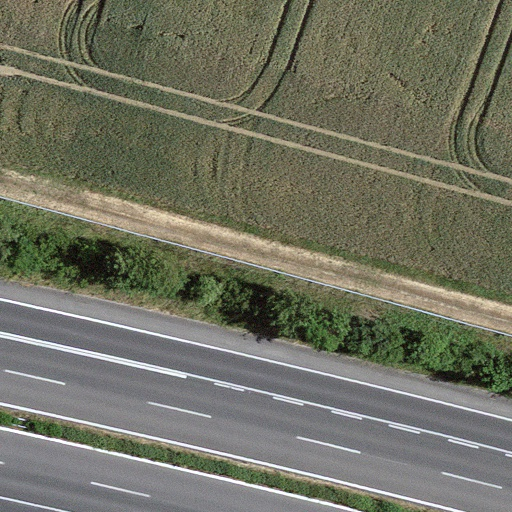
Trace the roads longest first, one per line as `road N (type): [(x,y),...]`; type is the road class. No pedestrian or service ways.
road 1 (track): [(511,317),(0,181)]
road 2 (motorway): [(511,491),(178,409)]
road 3 (motorway): [(4,463),(214,511)]
road 4 (motorway): [(178,409),(0,354)]
road 5 (motorway): [(178,409),(0,370)]
